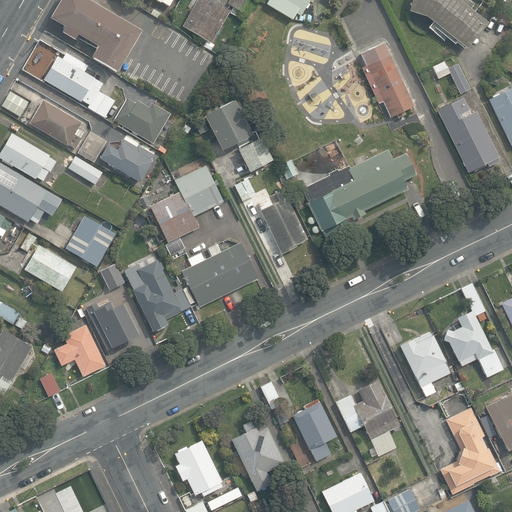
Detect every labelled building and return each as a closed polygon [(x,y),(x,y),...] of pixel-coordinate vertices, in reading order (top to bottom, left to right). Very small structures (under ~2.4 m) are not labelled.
[(141,29),(91,0),(59,0),(49,17),(65,26),(61,31),(74,39),(78,33),(97,45),(91,56),(116,72),(141,29)] [(211,51),(215,45),(211,43),(230,10),(212,0),(197,0),(182,27),(206,41),(203,46),(211,51)] [(254,0),(227,0),(226,2),(246,14),(254,0)] [(268,0),(266,4),(292,19),(296,13),(300,15),(309,0),(268,0)] [(426,16),(466,49),(487,23),(458,0),(411,0),(408,11),(426,16)] [(415,106),(385,42),(360,54),(366,65),(362,67),(379,103),(383,101),(391,117),(397,114),(399,118),(407,114),(405,111),(415,106)] [(94,71),(66,54),(63,59),(58,56),(56,59),(55,58),(51,64),(53,65),(44,80),(81,102),(82,101),(89,105),(87,108),(105,118),(115,101),(99,92),(103,84),(91,77),(94,71)] [(450,73),(461,94),(471,89),(458,63),(448,68),(445,61),(433,67),(438,79),(450,73)] [(511,88),(489,100),(511,147),(511,88)] [(20,117),(28,102),(10,92),(1,106),(20,117)] [(437,110),(467,173),(488,163),(489,164),(490,166),(500,161),(476,111),(471,114),(463,97),(437,110)] [(114,122),(153,144),(171,114),(151,103),(149,107),(138,100),(136,103),(127,99),(114,122)] [(76,149),(82,139),(80,138),(84,132),(78,128),(81,123),(43,100),(29,123),(68,146),(68,145),(76,149)] [(204,116),(222,150),(252,135),(234,100),(204,116)] [(36,174),(41,177),(46,167),(48,168),(54,158),(47,154),(48,152),(10,130),(0,147),(0,155),(1,156),(0,158),(9,163),(10,162),(35,176),(36,174)] [(94,163),(106,141),(90,132),(77,153),(94,163)] [(238,149),(250,172),(272,160),(260,137),(238,149)] [(136,147),(123,139),(120,143),(118,142),(108,142),(99,159),(138,182),(151,161),(152,161),(155,156),(137,145),(136,147)] [(164,152),(166,148),(159,144),(157,149),(164,152)] [(321,230),(325,238),(349,227),(345,220),(351,217),(353,220),(365,214),(363,211),(407,190),(404,181),(416,175),(406,153),(392,160),(388,150),(350,168),(349,166),(337,171),(337,169),(328,173),(329,175),(301,189),(308,203),(307,204),(320,231),(321,230)] [(222,153),(211,158),(224,186),(236,180),(222,153)] [(75,156),(68,169),(95,185),(102,172),(75,156)] [(280,166),(287,179),(299,173),(291,159),(280,166)] [(52,216),(61,199),(0,163),(0,205),(28,222),(30,220),(37,224),(44,211),(52,216)] [(150,206),(168,241),(198,226),(193,215),(223,201),(205,165),(188,174),(186,168),(179,171),(182,177),(175,181),(180,191),(174,194),(173,193),(170,195),(171,196),(150,206)] [(235,185),(242,201),(255,194),(248,179),(235,185)] [(144,198),(150,201),(156,190),(150,187),(144,198)] [(256,201),(281,252),(296,245),(295,243),(306,238),(282,189),(256,201)] [(0,232),(2,234),(5,228),(6,228),(11,221),(3,217),(4,215),(0,212),(0,232)] [(115,233),(83,216),(66,246),(98,264),(115,233)] [(21,247),(28,251),(36,237),(29,233),(21,247)] [(165,245),(169,254),(184,247),(180,238),(165,245)] [(182,288),(190,304),(196,301),(199,306),(258,278),(240,242),(221,252),(217,243),(208,248),(212,256),(204,260),(201,252),(188,258),(192,266),(182,271),(189,285),(182,288)] [(25,269),(62,291),(76,267),(39,245),(25,269)] [(156,260),(154,257),(124,271),(133,289),(132,290),(153,332),(168,325),(165,319),(190,307),(179,285),(172,289),(157,260),(156,260)] [(100,271),(110,290),(124,283),(115,264),(100,271)] [(484,311),(471,284),(460,289),(471,311),(457,318),(458,322),(451,325),(454,330),(452,331),(447,330),(443,340),(449,342),(461,366),(476,358),(477,359),(478,359),(487,378),(504,369),(494,350),(492,351),(475,316),(477,315),(480,321),(486,318),(483,312),(484,311)] [(511,297),(500,303),(511,327),(511,297)] [(0,314),(14,322),(20,312),(0,300),(0,314)] [(91,318),(107,350),(139,334),(123,302),(112,307),(110,303),(98,309),(96,304),(88,308),(93,317),(91,318)] [(15,323),(22,327),(26,320),(19,316),(15,323)] [(0,391),(2,392),(32,343),(3,325),(0,329),(0,391)] [(75,359),(83,376),(105,365),(86,325),(64,335),(67,343),(54,349),(62,365),(75,359)] [(421,386),(426,395),(435,391),(430,381),(449,372),(444,361),(445,361),(432,335),(431,335),(429,332),(427,333),(426,332),(409,340),(409,339),(402,342),(403,344),(399,345),(415,376),(420,386),(421,386)] [(39,375),(47,394),(58,389),(49,370),(39,375)] [(401,425),(378,380),(357,390),(363,401),(355,404),(350,395),(335,402),(350,432),(363,426),(371,440),(393,429),(394,431),(399,429),(397,426),(401,425)] [(454,384),(457,392),(464,388),(461,381),(454,384)] [(260,387),(272,409),(283,404),(271,382),(260,387)] [(511,392),(484,406),(506,451),(511,448),(511,392)] [(292,415),(309,450),(310,449),(316,461),(331,454),(324,442),(337,435),(320,402),(319,402),(317,399),(303,406),(305,409),(292,415)] [(0,413),(5,416),(11,407),(4,403),(0,409),(0,413)] [(440,468),(452,493),(473,483),(472,482),(489,474),(489,475),(498,470),(487,447),(486,448),(481,437),(484,435),(475,417),(470,407),(450,417),(446,419),(460,449),(456,460),(440,468)] [(480,419),(490,438),(496,435),(487,417),(486,416),(485,417),(480,419)] [(231,438),(256,490),(271,483),(266,471),(284,462),(266,427),(258,431),(255,427),(254,427),(251,421),(243,425),(246,431),(231,438)] [(201,491),(203,495),(222,486),(220,482),(222,481),(202,440),(175,453),(180,463),(175,466),(182,480),(187,478),(195,494),(201,491)] [(356,511),(355,509),(374,500),(360,472),(321,491),(331,511),(356,511)] [(405,474),(398,477),(402,486),(409,484),(405,474)] [(409,489),(386,500),(391,511),(410,511),(418,508),(409,489)] [(247,494),(250,501),(257,498),(253,491),(247,494)] [(50,495),(56,508),(63,505),(57,492),(50,495)] [(474,511),(468,499),(442,511),(474,511)] [(370,507),(372,511),(389,511),(384,500),(370,507)] [(490,504),(493,511),(496,511),(503,509),(499,500),(490,504)] [(186,510),(186,511),(206,511),(207,511),(203,502),(186,510)]
